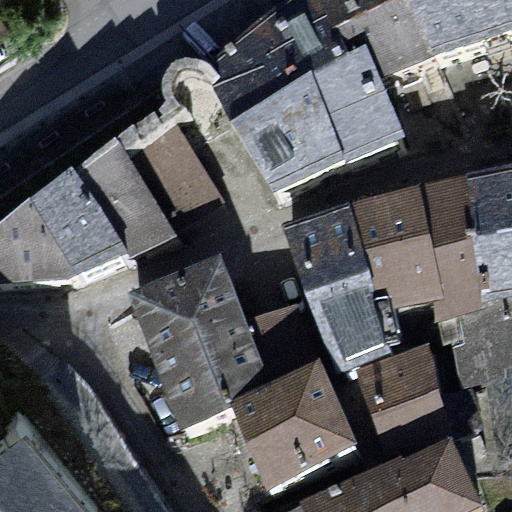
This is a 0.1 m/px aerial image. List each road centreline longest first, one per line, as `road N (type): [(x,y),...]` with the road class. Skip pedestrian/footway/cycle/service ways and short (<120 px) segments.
road 1 (residential): [(0,308),(134,282),(354,197),(511,160)]
road 2 (unclassified): [(168,0),(0,106)]
